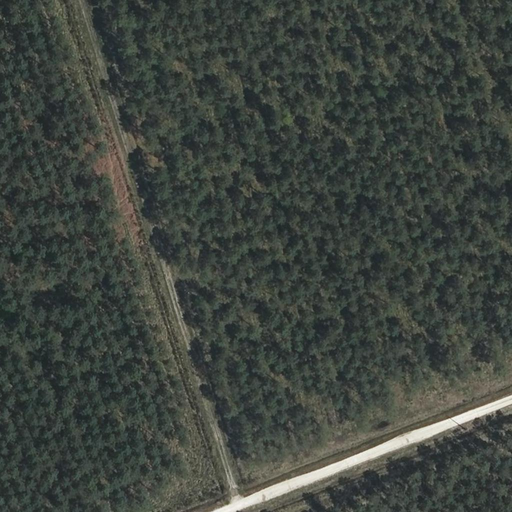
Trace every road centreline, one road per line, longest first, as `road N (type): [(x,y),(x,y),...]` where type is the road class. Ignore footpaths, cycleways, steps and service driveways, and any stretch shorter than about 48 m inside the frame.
road 1 (track): [(78,0),(240,511)]
road 2 (track): [(239,511),(511,406)]
